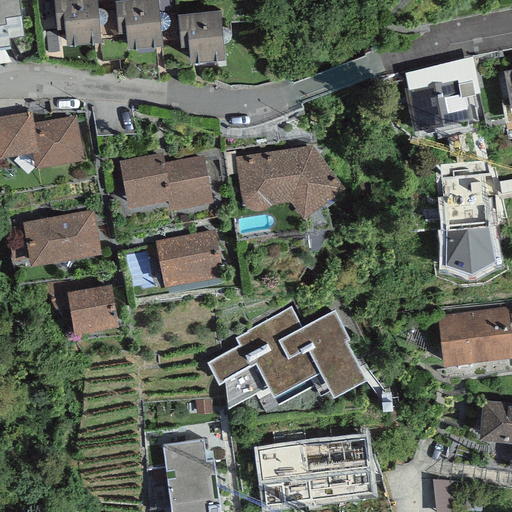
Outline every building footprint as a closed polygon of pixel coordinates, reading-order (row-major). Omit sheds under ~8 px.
[(18,0),(0,0),(0,40),(10,39),(9,34),(23,32),(18,0)] [(97,0),(53,0),(56,25),(65,25),(66,39),(101,36),(97,0)] [(157,0),(114,0),(117,28),(126,27),(128,44),(162,40),(157,0)] [(220,6),(177,11),(180,41),(188,40),(190,57),(225,54),(220,6)] [(511,67),(503,69),(511,117),(511,116),(511,67)] [(464,68),(402,82),(413,125),(474,110),(464,68)] [(32,109),(0,115),(0,152),(31,146),(35,165),(84,156),(76,114),(34,122),(32,109)] [(312,144),(235,155),(241,195),(242,198),(245,203),(247,206),(252,208),(257,209),(262,208),(265,207),(270,204),(272,202),(290,199),(303,217),(344,180),(312,144)] [(159,152),(119,160),(128,205),(168,197),(171,197),(164,161),(164,157),(160,158),(159,152)] [(204,153),(164,161),(171,197),(168,197),(170,207),(213,198),(204,153)] [(29,258),(29,263),(101,250),(94,208),(22,221),(23,230),(7,234),(13,261),(29,258)] [(155,239),(164,283),(224,271),(215,227),(155,239)] [(68,299),(74,329),(118,320),(110,281),(66,289),(68,299)] [(65,282),(41,283),(55,306),(68,299),(66,289),(65,282)] [(292,306),(235,337),(238,342),(206,359),(218,380),(225,377),(228,405),(253,392),(265,413),(315,387),(320,395),(331,389),(333,392),(367,372),(346,337),(350,334),(335,305),(300,323),(292,306)] [(511,312),(511,308),(441,319),(447,362),(511,351),(511,312)] [(511,402),(484,398),(480,433),(511,436),(511,455),(511,462),(511,402)] [(323,425),(271,432),(272,444),(256,446),(261,486),(278,484),(280,501),(370,489),(364,444),(360,445),(358,433),(324,437),(323,425)] [(203,437),(162,443),(171,511),(221,511),(213,457),(206,458),(203,437)] [(440,511),(455,511),(456,477),(441,477),(440,511)]
